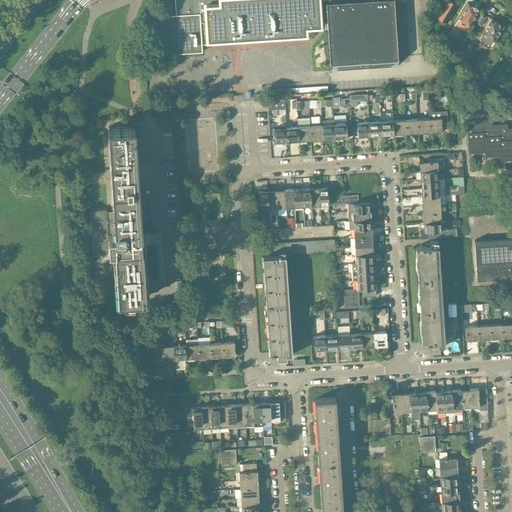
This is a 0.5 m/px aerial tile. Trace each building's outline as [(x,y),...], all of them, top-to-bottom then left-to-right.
[(320,25),(320,21),(327,21),(327,29),(330,70),(331,70),(330,66),(337,66),(337,70),(391,66),(391,63),(397,62),(397,66),(398,66),(398,56),(393,0),(174,0),(176,14),(161,15),(163,44),(163,54),(202,52),(201,44),(209,44),(208,40),(239,38),(242,38),(247,37),(306,33),(305,26),(320,25)] [(444,0),(443,3),(435,15),(447,22),(458,3),(452,0),(444,0)] [(458,18),(469,25),(478,10),(477,9),(477,7),(474,6),(473,6),(468,3),(458,18)] [(480,25),(486,16),(480,13),(475,22),(480,25)] [(496,21),(490,18),(481,33),(493,41),(502,25),(501,24),(501,22),(498,20),(496,21)] [(445,61),(449,54),(442,50),(438,57),(445,61)] [(356,106),(356,101),(367,100),(367,94),(349,95),(350,106),(356,106)] [(285,109),(284,99),(267,100),(268,110),(272,109),(272,115),(281,114),(281,109),(285,109)] [(428,112),(428,118),(429,132),(442,131),(442,128),(447,128),(446,111),(428,112)] [(170,128),(169,118),(159,118),(160,129),(170,128)] [(333,119),(333,124),(334,138),(347,137),(346,118),(333,119)] [(428,118),(416,119),(417,133),(429,132),(428,118)] [(404,119),(393,120),(393,134),(405,133),(404,119)] [(416,119),(404,119),(405,133),(417,133),(416,119)] [(393,120),(380,121),(381,135),(393,134),(393,120)] [(466,122),(468,152),(484,151),(484,157),(500,156),(500,161),(511,159),(511,128),(507,129),(507,124),(491,125),(491,120),(466,122)] [(380,121),(369,122),(369,136),(381,135),(380,121)] [(357,136),(369,136),(369,122),(357,123),(357,136)] [(333,124),(321,125),(322,139),(334,138),(333,124)] [(149,233),(141,233),(134,125),(108,127),(114,215),(107,215),(107,208),(89,210),(91,246),(109,245),(109,240),(114,240),(118,298),(146,297),(143,253),(146,253),(146,245),(150,245),(149,233)] [(321,125),(309,126),(310,140),(322,139),(321,125)] [(309,126),(297,127),(298,140),(310,140),(309,126)] [(274,142),(287,141),(286,127),(274,128),(274,142)] [(297,127),(286,127),(287,141),(298,140),(297,127)] [(437,161),(419,162),(420,171),(443,169),(443,160),(437,161)] [(457,176),(453,176),(453,185),(463,185),(463,168),(457,168),(457,176)] [(443,169),(420,171),(420,180),(438,178),(444,178),(443,169)] [(438,178),(420,180),(421,188),(439,187),(443,186),(444,186),(444,178),(438,178)] [(328,186),(319,187),(320,205),(329,204),(328,197),(328,186)] [(439,187),(421,188),(421,196),(439,195),(444,195),(443,186),(439,187)] [(270,208),(268,190),(268,187),(262,188),(262,191),(259,191),(260,209),(270,208)] [(319,187),(310,188),(311,205),(320,205),(319,187)] [(303,188),(295,189),(296,206),(304,206),(303,188)] [(310,188),(303,188),(304,206),(311,205),(310,188)] [(285,189),(277,190),(278,208),(287,207),(285,189)] [(295,189),(285,189),(287,207),(296,206),(295,189)] [(277,190),(268,190),(270,208),(278,208),(277,190)] [(439,195),(421,196),(422,205),(440,204),(439,195)] [(369,202),(358,202),(354,203),(352,203),(352,212),(370,211),(369,202)] [(440,204),(422,205),(422,214),(440,213),(440,204)] [(371,220),(370,211),(352,212),(353,221),(371,220)] [(440,213),(422,214),(423,222),(441,221),(440,213)] [(371,228),(371,220),(353,221),(348,221),(349,230),(353,229),(371,228)] [(441,221),(423,222),(424,231),(426,231),(430,230),(433,230),(438,230),(441,230),(445,229),(446,229),(445,221),(441,221)] [(372,237),(371,228),(353,229),(354,238),(372,237)] [(372,245),(372,237),(354,238),(354,246),(372,245)] [(476,281),(511,278),(511,238),(474,241),(474,240),(476,281)] [(372,245),(354,246),(355,255),(373,254),(372,245)] [(435,246),(425,246),(422,247),(422,245),(419,245),(419,247),(416,247),(422,343),(429,342),(429,349),(439,348),(439,342),(441,341),(435,246)] [(175,256),(184,255),(183,248),(174,248),(175,256)] [(263,256),(263,257),(269,353),(277,352),(277,358),(287,357),(286,352),(289,351),(283,254),(280,255),(274,255),(263,256)] [(373,262),(373,254),(355,255),(355,263),(373,262)] [(374,271),(373,262),(355,263),(351,264),(352,272),(374,271)] [(375,279),(374,271),(352,272),(352,281),(357,280),(375,279)] [(376,295),(375,288),(375,279),(357,280),(357,289),(358,289),(361,289),(362,296),(376,295)] [(324,319),(324,312),(324,310),(312,310),(312,314),(319,314),(320,319),(324,319)] [(511,322),(500,324),(501,338),(511,336),(511,322)] [(488,324),(476,325),(477,339),(489,338),(488,324)] [(500,324),(488,324),(489,338),(501,338),(500,324)] [(466,340),(477,339),(476,325),(465,326),(466,340)] [(386,331),(373,332),(374,346),(387,345),(386,331)] [(373,332),(361,333),(362,347),(374,346),(373,332)] [(349,333),(337,334),(338,348),(350,347),(349,333)] [(361,333),(349,333),(350,347),(362,347),(361,333)] [(337,334),(325,335),(326,349),(338,348),(337,334)] [(314,350),(326,349),(325,335),(313,336),(314,350)] [(234,341),(222,342),(223,356),(235,355),(234,341)] [(222,342),(210,343),(211,357),(223,356),(222,342)] [(162,343),(154,344),(156,360),(162,359),(162,360),(163,360),(175,359),(174,345),(162,346),(162,343)] [(198,343),(186,344),(187,358),(199,357),(198,343)] [(210,343),(198,343),(199,357),(211,357),(210,343)] [(186,344),(174,345),(175,359),(187,358),(186,344)] [(478,388),(469,389),(470,407),(478,406),(479,410),(487,409),(486,388),(478,389),(478,388)] [(461,411),(461,407),(460,389),(452,390),(453,412),(461,411)] [(470,407),(469,389),(460,389),(461,407),(470,407)] [(444,412),(443,390),(434,391),(435,409),(436,413),(444,412)] [(453,412),(452,390),(443,390),(444,412),(453,412)] [(426,391),(417,392),(419,410),(427,409),(426,391)] [(434,391),(426,391),(427,409),(435,409),(434,391)] [(409,392),(400,393),(402,411),(411,410),(409,392)] [(417,392),(409,392),(411,410),(411,417),(419,417),(419,410),(417,392)] [(393,412),(402,411),(400,393),(392,394),(393,412)] [(315,418),(316,431),(337,430),(335,397),(314,399),(315,413),(314,413),(314,418),(315,418)] [(284,401),(270,402),(271,420),(286,419),(284,401)] [(261,402),(252,403),(254,426),(263,425),(261,402)] [(270,402),(261,402),(263,425),(272,425),(271,420),(270,402)] [(244,403),(235,404),(237,427),(245,427),(244,403)] [(252,403),(244,403),(245,427),(254,426),(252,403)] [(235,404),(226,405),(228,428),(237,427),(235,404)] [(218,405),(209,406),(211,429),(220,428),(218,405)] [(226,405),(218,405),(220,428),(228,428),(226,405)] [(201,406),(192,407),(193,425),(194,430),(202,429),(201,406)] [(209,406),(201,406),(202,429),(211,429),(209,406)] [(337,430),(316,431),(317,445),(316,445),(316,450),(317,450),(318,464),(339,462),(337,430)] [(439,452),(439,458),(438,458),(439,468),(457,466),(456,457),(446,458),(446,452),(439,452)] [(339,462),(318,464),(319,477),(318,477),(319,483),(320,482),(320,496),(341,494),(339,462)] [(239,471),(239,480),(257,479),(257,470),(256,470),(256,463),(243,464),(243,471),(239,471)] [(457,466),(439,468),(439,475),(457,474),(457,466)] [(457,474),(439,475),(440,483),(458,482),(457,474)] [(257,479),(239,480),(240,489),(258,488),(257,479)] [(458,482),(440,483),(441,493),(458,491),(458,482)] [(258,488),(240,489),(240,497),(258,496),(258,488)] [(458,491),(441,493),(441,502),(459,501),(458,491)] [(342,511),(341,494),(320,496),(321,509),(320,509),(320,511),(342,511)] [(258,496),(240,497),(241,506),(259,505),(258,496)] [(441,502),(435,502),(436,510),(442,510),(460,509),(459,501),(441,502)]
